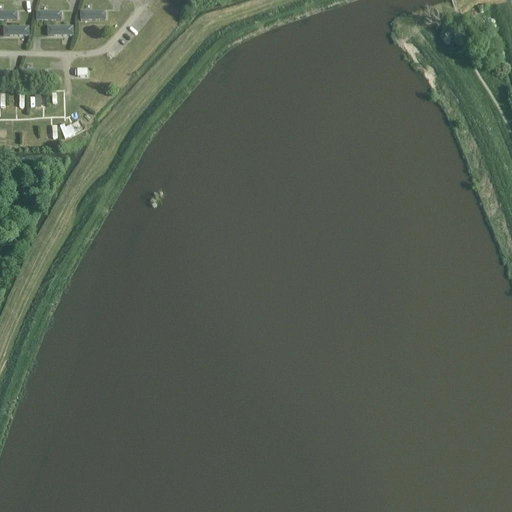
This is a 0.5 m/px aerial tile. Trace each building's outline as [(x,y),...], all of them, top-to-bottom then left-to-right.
[(0,21),(18,22),(18,12),(0,12),(0,21)] [(37,22),(62,22),(62,12),(37,12),(37,22)] [(81,22),(106,21),(106,12),(81,12),(81,22)] [(48,37),(74,37),(74,27),(48,27),(48,37)] [(4,37),(29,37),(29,28),(4,28),(4,37)] [(47,70),(21,71),(21,80),(47,80),(47,70)] [(34,144),(34,136),(24,136),(24,144),(34,144)]
